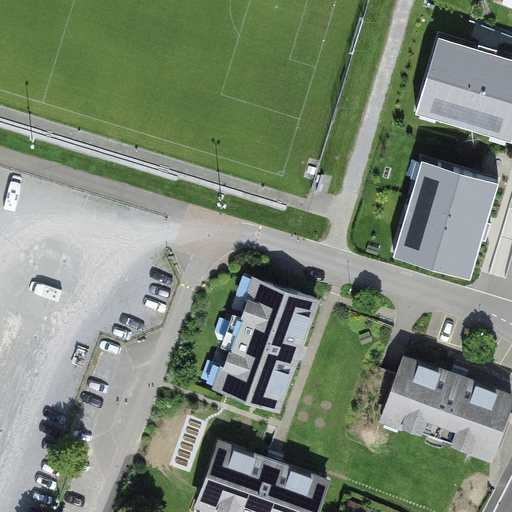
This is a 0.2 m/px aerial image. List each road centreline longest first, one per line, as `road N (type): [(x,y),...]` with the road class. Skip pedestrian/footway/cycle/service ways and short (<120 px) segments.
road 1 (residential): [(229,230),(511,324)]
road 2 (track): [(331,261),(402,0)]
road 3 (track): [(229,230),(0,157)]
